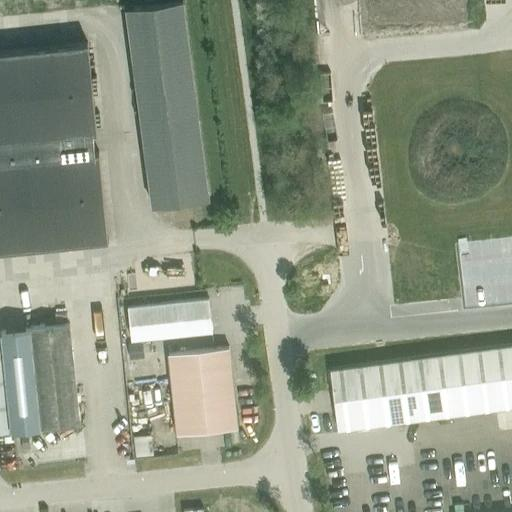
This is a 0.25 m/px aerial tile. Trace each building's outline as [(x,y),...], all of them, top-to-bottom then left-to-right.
[(182,0),(177,0),(126,7),(152,206),(209,198),(182,0)] [(0,250),(106,239),(108,239),(87,42),(0,50),(0,250)] [(209,297),(128,305),(131,339),(212,330),(209,297)] [(80,423),(69,324),(29,328),(2,331),(12,430),(38,427),(80,423)] [(0,330),(0,431),(12,430),(2,331),(0,330)] [(511,344),(410,358),(418,418),(511,405),(511,344)] [(168,352),(177,433),(237,427),(229,346),(168,352)] [(410,358),(370,363),(378,424),(418,418),(410,358)] [(126,362),(126,386),(139,386),(139,362),(126,362)] [(370,363),(330,369),(338,429),(378,424),(370,363)] [(131,433),(134,457),(150,455),(148,432),(131,433)] [(21,442),(22,449),(30,448),(29,441),(21,442)]
